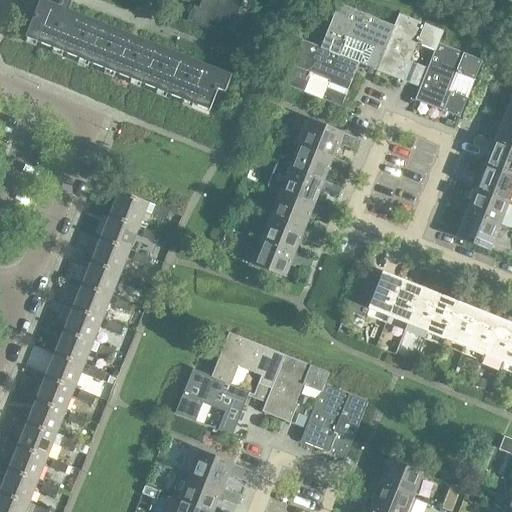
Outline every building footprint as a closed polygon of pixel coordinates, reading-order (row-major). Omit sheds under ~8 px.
[(231,77),(223,73),(40,0),(25,38),(27,39),(29,36),(38,40),(37,43),(53,49),(54,46),(64,50),(63,53),(79,60),(80,57),(90,60),(88,63),(105,70),(107,67),(116,71),(115,74),(131,81),(132,78),(142,81),(140,84),(157,91),(159,88),(168,92),(166,95),(183,101),(184,99),(194,102),(193,105),(209,112),(218,90),(224,93),(231,77)] [(228,37),(237,12),(207,0),(203,0),(197,14),(191,12),(187,22),(228,38),(229,38),(229,37),(228,37)] [(207,0),(237,12),(242,0),(207,0)] [(381,61),(394,27),(338,5),(320,48),(320,49),(340,57),(340,56),(359,63),(376,70),(380,61),(381,61)] [(417,44),(434,51),(435,52),(438,45),(438,44),(443,32),(398,15),(394,27),(381,61),(380,61),(376,70),(376,71),(419,88),(427,69),(409,62),(417,44)] [(341,108),(359,63),(340,56),(340,57),(320,49),(320,48),(302,41),(284,85),(304,93),(304,91),(311,74),(329,81),(322,100),(341,108)] [(482,62),(438,44),(438,45),(435,52),(434,51),(427,69),(419,88),(414,100),(459,118),(482,62)] [(511,96),(503,119),(511,122),(511,96)] [(293,144),(299,146),(332,159),(333,158),(338,144),(357,152),(361,142),(303,118),(302,120),(308,122),(300,143),(294,140),(293,144)] [(511,149),(511,122),(503,119),(494,142),(511,149)] [(511,177),(511,149),(494,142),(485,166),(511,177)] [(351,166),(333,158),(332,159),(299,146),(291,166),(285,164),(283,167),(283,168),(289,170),(323,183),(323,182),(328,168),(347,176),(351,166)] [(508,203),(511,194),(511,177),(485,166),(475,190),(508,203)] [(342,189),(323,182),(323,183),(289,170),(281,190),(275,188),(274,191),(280,193),(313,207),(314,205),(319,192),(338,200),(342,189)] [(499,227),(508,203),(475,190),(466,214),(499,227)] [(120,192),(110,215),(139,227),(145,212),(166,220),(169,212),(120,192)] [(332,213),(314,205),(313,207),(280,193),(272,214),(266,211),(265,215),(264,215),(270,217),(304,231),(304,229),(310,216),(328,223),(332,213)] [(489,251),(499,227),(466,214),(456,238),(489,251)] [(130,250),(139,227),(110,215),(101,238),(130,250)] [(323,237),(304,229),(304,231),(270,217),(262,238),(256,235),(255,238),(294,254),(295,253),(300,239),(319,247),(323,237)] [(145,230),(142,238),(157,244),(160,235),(145,230)] [(313,260),(295,253),(294,254),(255,238),(255,239),(251,237),(242,261),(285,278),(291,263),(309,270),(313,260)] [(120,273),(130,250),(101,238),(92,262),(120,273)] [(151,258),(136,252),(133,260),(147,266),(151,258)] [(111,297),(120,273),(92,262),(83,285),(111,297)] [(386,324),(403,281),(383,273),(379,281),(381,282),(367,315),(368,316),(367,317),(386,324)] [(381,282),(379,281),(361,274),(346,311),(366,319),(367,317),(368,316),(367,315),(381,282)] [(142,281),(127,275),(124,283),(138,289),(142,281)] [(405,332),(422,289),(403,281),(386,324),(405,332)] [(102,319),(111,297),(83,285),(74,308),(102,319)] [(424,340),(441,296),(422,289),(405,332),(424,340)] [(443,347),(460,304),(441,296),(424,340),(443,347)] [(132,304),(118,298),(114,307),(129,312),(132,304)] [(462,355),(479,312),(460,304),(443,347),(462,355)] [(93,342),(102,319),(74,308),(64,331),(93,342)] [(481,362),(498,319),(479,312),(462,355),(481,362)] [(500,370),(511,339),(511,324),(498,319),(481,362),(500,370)] [(123,327),(108,321),(105,330),(120,335),(123,327)] [(84,365),(93,342),(64,331),(55,354),(84,365)] [(271,389),(285,356),(229,334),(211,377),(231,385),(238,367),(256,375),(257,373),(266,377),(257,400),(266,403),(271,390),(271,389)] [(511,374),(511,339),(500,370),(511,374)] [(114,350),(99,344),(96,353),(111,359),(114,350)] [(75,388),(84,365),(55,354),(46,377),(75,388)] [(328,373),(285,356),(271,389),(271,390),(266,403),(262,413),(290,424),(305,430),(309,419),(294,413),(295,410),(293,409),(302,386),(320,393),(321,394),(324,386),(328,373)] [(105,374),(90,368),(87,376),(102,382),(105,374)] [(249,392),(231,385),(211,377),(193,370),(175,414),(194,422),(195,421),(202,404),(220,411),(221,409),(226,411),(224,415),(238,421),(249,392)] [(65,411),(75,388),(46,377),(37,400),(65,411)] [(476,378),(473,386),(484,391),(487,382),(476,378)] [(367,403),(324,386),(321,394),(320,393),(309,419),(305,430),(304,432),(300,442),(328,453),(332,444),(336,446),(333,455),(345,460),(352,440),(340,436),(338,441),(330,438),(332,433),(334,434),(341,415),(359,422),(360,422),(367,403)] [(96,397),(81,391),(78,399),(92,405),(96,397)] [(56,434),(65,411),(37,400),(28,423),(56,434)] [(87,420),(72,414),(69,422),(83,428),(87,420)] [(47,457),(56,434),(28,423),(19,446),(47,457)] [(77,443),(63,437),(60,445),(74,451),(77,443)] [(38,481),(47,457),(19,446),(9,469),(38,481)] [(182,475),(188,477),(189,477),(222,490),(222,489),(228,475),(246,483),(251,472),(193,449),(192,451),(198,453),(190,474),(184,471),(182,475)] [(511,466),(511,455),(501,452),(497,462),(511,467),(511,466)] [(68,466),(54,460),(50,468),(65,474),(68,466)] [(389,461),(379,485),(413,498),(422,474),(389,461)] [(29,504),(38,481),(9,469),(0,492),(29,504)] [(506,482),(491,476),(487,486),(502,492),(506,482)] [(241,496),(222,489),(222,490),(189,477),(188,477),(180,498),(174,495),(173,498),(179,501),(207,511),(213,511),(218,499),(237,506),(241,496)] [(59,489),(44,483),(41,491),(56,497),(59,489)] [(376,511),(407,511),(413,498),(379,485),(373,500),(370,509),(376,511)] [(451,485),(450,485),(445,500),(455,504),(461,489),(451,485)] [(0,511),(25,511),(29,504),(0,492),(0,511)] [(207,511),(179,501),(174,511),(207,511)] [(462,502),(458,511),(469,511),(472,506),(462,502)]
